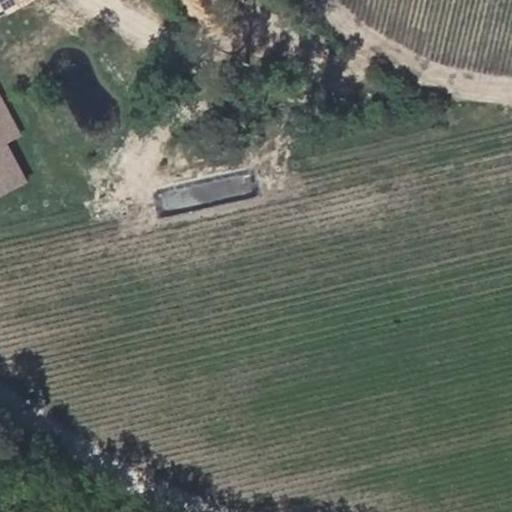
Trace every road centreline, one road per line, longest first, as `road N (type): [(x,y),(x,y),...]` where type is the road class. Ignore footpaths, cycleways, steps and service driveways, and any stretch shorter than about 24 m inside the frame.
road 1 (track): [(0,391),(109,468),(203,511)]
road 2 (track): [(324,0),(407,67),(511,93)]
